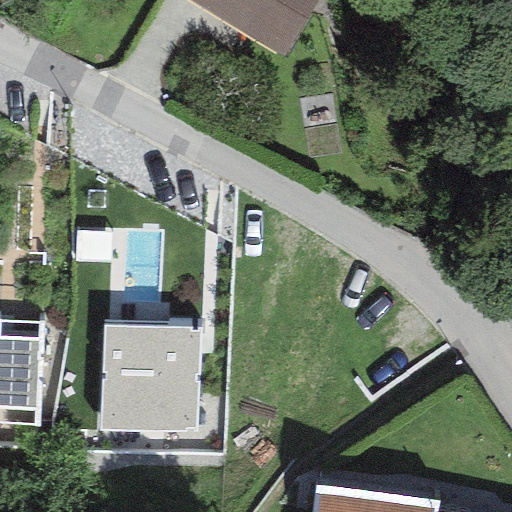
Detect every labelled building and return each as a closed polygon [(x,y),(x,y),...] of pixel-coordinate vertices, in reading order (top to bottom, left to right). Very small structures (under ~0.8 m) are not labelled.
[(213,0),(283,41),(307,0),(213,0)] [(44,303),(0,301),(0,407),(40,409),(44,303)] [(200,328),(103,326),(101,429),(198,431),(200,328)] [(426,511),(431,487),(319,469),(312,511),(426,511)] [(511,511),(511,509),(435,495),(432,511),(511,511)]
